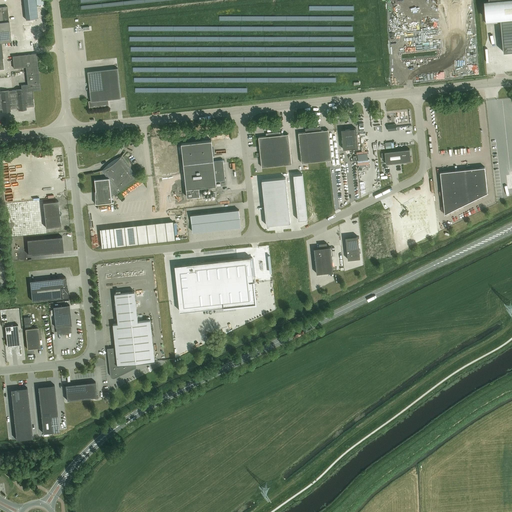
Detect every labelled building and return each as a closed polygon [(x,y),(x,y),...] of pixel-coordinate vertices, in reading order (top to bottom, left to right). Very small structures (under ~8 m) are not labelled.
[(38,18),(36,0),(23,0),(26,19),(38,18)] [(511,0),(488,0),(489,2),(484,3),(485,18),(500,16),(501,22),(503,52),(511,51),(511,0)] [(1,42),(11,41),(7,6),(0,7),(0,69),(4,69),(1,42)] [(40,89),(37,53),(13,56),(14,69),(26,67),(28,84),(21,85),(22,89),(0,91),(0,94),(0,93),(0,109),(2,109),(2,112),(11,112),(10,109),(18,108),(18,110),(27,109),(27,107),(34,106),(32,90),(40,89)] [(118,68),(88,71),(91,101),(89,101),(89,107),(108,105),(108,100),(121,98),(118,68)] [(306,132),(298,133),(302,163),(332,160),(328,130),(320,131),(320,128),(306,129),(306,132)] [(356,128),(341,129),(343,149),(358,148),(356,128)] [(280,132),(266,133),(266,136),(259,137),(262,167),(292,164),(289,134),(281,135),(280,132)] [(211,140),(181,144),(187,197),(200,196),(199,187),(216,186),(211,140)] [(410,149),(385,152),(386,164),(411,161),(410,149)] [(129,168),(122,158),(121,157),(124,153),(121,157),(119,158),(117,161),(114,163),(113,163),(111,164),(112,165),(107,168),(103,170),(109,178),(95,180),(95,179),(97,203),(95,204),(114,202),(111,196),(136,178),(133,173),(130,174),(129,168)] [(488,192),(485,167),(440,172),(445,213),(444,214),(488,192)] [(46,228),(61,226),(58,201),(43,203),(46,228)] [(306,209),(297,210),(298,220),(308,219),(306,209)] [(290,213),(278,214),(279,224),(291,223),(290,213)] [(278,214),(266,215),(267,225),(279,224),(278,214)] [(173,221),(100,229),(102,248),(176,240),(173,221)] [(62,236),(27,240),(28,255),(63,252),(62,236)] [(358,237),(346,238),(348,260),(360,259),(358,237)] [(319,248),(314,248),(317,274),(333,272),(331,247),(327,247),(327,243),(319,244),(319,248)] [(251,257),(175,265),(180,311),(256,303),(251,257)] [(32,301),(49,299),(62,298),(68,297),(68,293),(69,292),(68,291),(67,286),(66,286),(65,277),(30,281),(32,301)] [(113,324),(116,348),(108,349),(111,375),(112,376),(112,377),(114,377),(115,377),(136,367),(135,363),(156,361),(155,361),(150,320),(138,321),(135,291),(115,293),(118,323),(113,324)] [(69,305),(53,307),(55,327),(57,327),(58,333),(63,332),(63,333),(65,333),(65,332),(70,332),(70,325),(71,325),(69,305)] [(5,326),(7,346),(20,345),(18,325),(5,326)] [(25,329),(27,349),(40,348),(38,328),(25,329)] [(65,385),(67,400),(97,397),(95,382),(65,385)] [(55,384),(38,386),(43,432),(60,431),(55,384)] [(27,388),(10,389),(16,439),(33,437),(27,388)]
